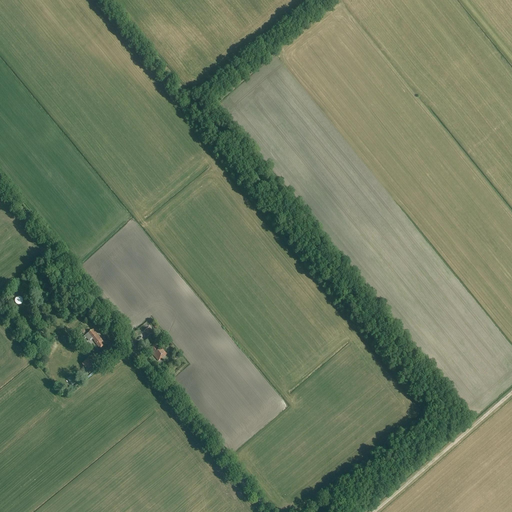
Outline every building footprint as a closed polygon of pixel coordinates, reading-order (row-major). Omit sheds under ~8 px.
[(144,332),(146,335),(147,337),(153,332),(149,327),(144,332)] [(101,343),(103,341),(93,330),(88,334),(92,339),(93,338),(95,341),(94,342),(99,348),(100,348),(103,346),(101,343)] [(159,361),(167,354),(161,346),(157,349),(154,344),(148,349),(159,361)] [(90,372),(94,368),(89,361),(84,365),(90,372)] [(72,385),(76,383),(71,377),(67,379),(72,385)]
